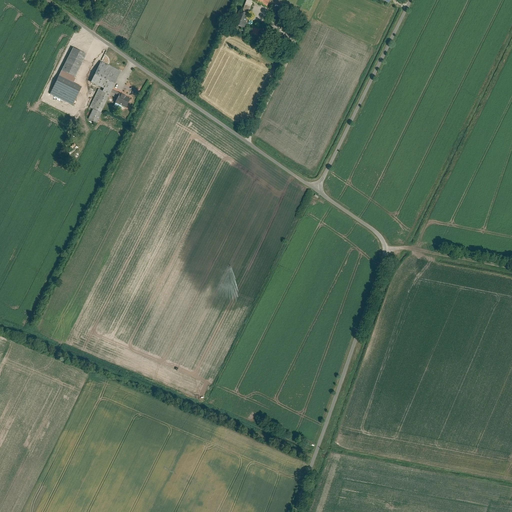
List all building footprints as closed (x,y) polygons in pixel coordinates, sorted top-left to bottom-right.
[(249,12),(252,3),(245,1),(242,9),(249,12)] [(234,24),(242,27),(247,15),(239,12),(234,24)] [(254,28),(251,35),(256,37),(259,30),(254,28)] [(85,54),(72,48),(49,95),(71,106),(80,88),(71,84),(85,54)] [(119,70),(100,61),(90,81),(102,87),(100,90),(97,88),(83,116),(94,121),(119,70)] [(128,96),(118,91),(111,104),(119,108),(120,105),(123,106),(128,96)]
